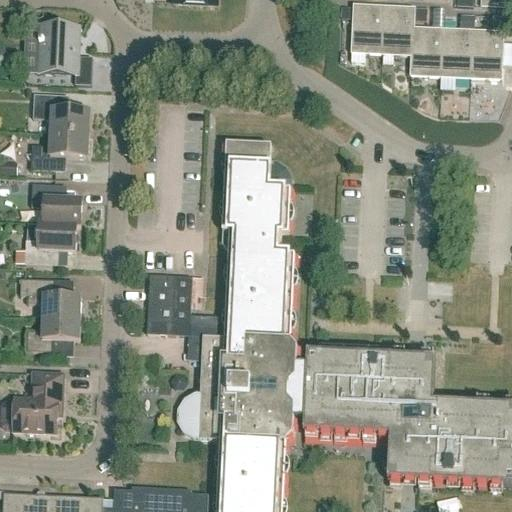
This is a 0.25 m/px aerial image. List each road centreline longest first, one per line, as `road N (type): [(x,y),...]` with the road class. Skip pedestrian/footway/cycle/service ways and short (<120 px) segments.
road 1 (residential): [(0,470),(103,477),(125,43)]
road 2 (residential): [(511,125),(496,161),(426,157),(376,132),(263,46)]
road 3 (residential): [(0,1),(90,4),(125,43)]
road 4 (residential): [(125,43),(263,46)]
